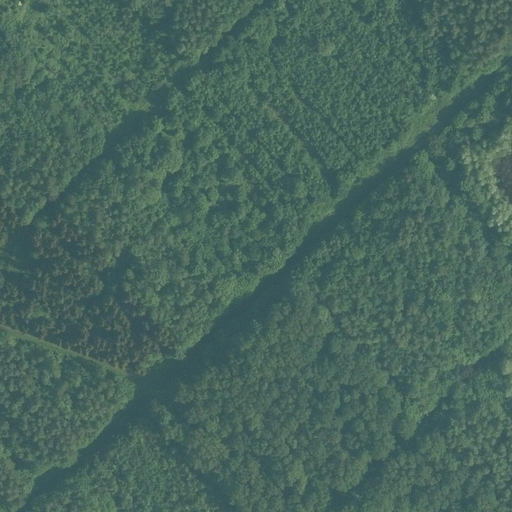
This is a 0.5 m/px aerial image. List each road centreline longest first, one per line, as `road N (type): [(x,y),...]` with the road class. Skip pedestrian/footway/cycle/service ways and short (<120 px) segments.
road 1 (track): [(345,480),(252,446),(117,368),(0,325)]
road 2 (track): [(0,239),(261,0)]
road 3 (track): [(511,329),(345,480)]
